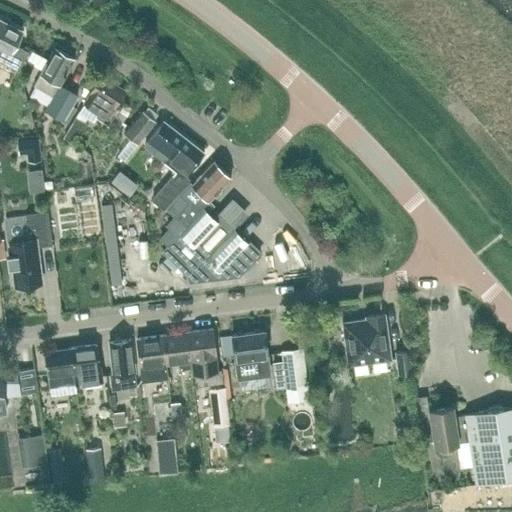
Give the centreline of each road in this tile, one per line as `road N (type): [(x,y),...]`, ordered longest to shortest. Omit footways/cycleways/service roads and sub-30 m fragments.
road 1 (residential): [(343,291),(0,337)]
road 2 (residential): [(246,169),(116,59),(13,0)]
road 3 (tertiary): [(448,246),(315,101)]
road 4 (tertiary): [(191,0),(315,101)]
road 5 (residential): [(343,291),(299,224),(246,169)]
